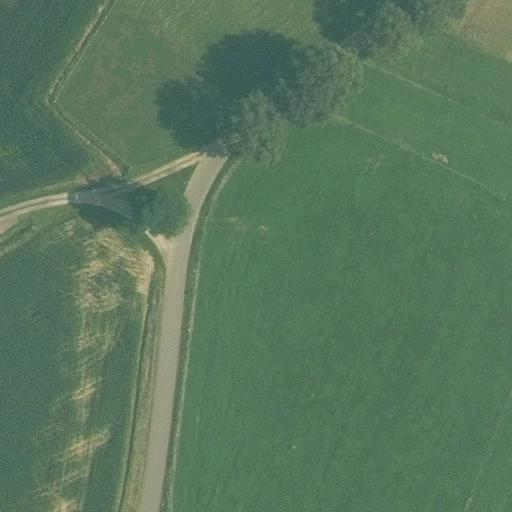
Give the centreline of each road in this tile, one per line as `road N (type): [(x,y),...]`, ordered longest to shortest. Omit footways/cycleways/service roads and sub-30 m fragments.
road 1 (unclassified): [(150,511),(177,262),(192,196),(219,146),(414,0)]
road 2 (track): [(219,146),(102,194),(0,216)]
